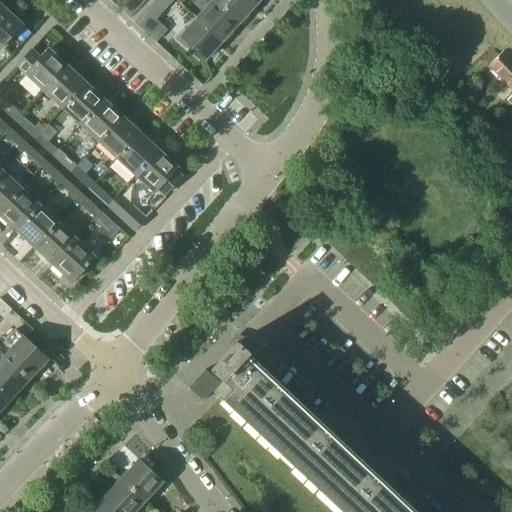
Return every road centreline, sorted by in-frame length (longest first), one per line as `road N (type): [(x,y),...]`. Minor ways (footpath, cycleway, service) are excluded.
road 1 (residential): [(386,431),(260,320),(305,270),(427,384)]
road 2 (residential): [(111,374),(270,171)]
road 3 (residential): [(270,171),(80,0)]
road 4 (residential): [(270,171),(301,133),(319,89),(328,55),(324,0)]
road 5 (residential): [(216,511),(111,374)]
road 6 (residential): [(0,486),(111,374)]
road 7 (residential): [(111,374),(0,272)]
road 8 (residential): [(511,297),(427,384)]
